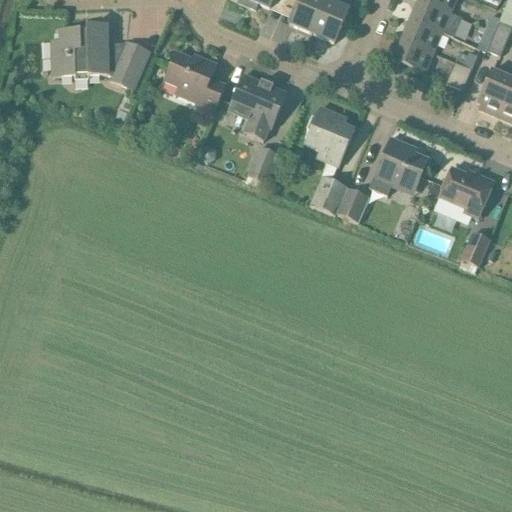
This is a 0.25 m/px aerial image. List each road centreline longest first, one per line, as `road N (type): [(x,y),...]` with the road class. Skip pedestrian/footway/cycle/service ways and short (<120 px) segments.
road 1 (residential): [(175,0),(221,39),(342,86)]
road 2 (residential): [(342,86),(511,157)]
